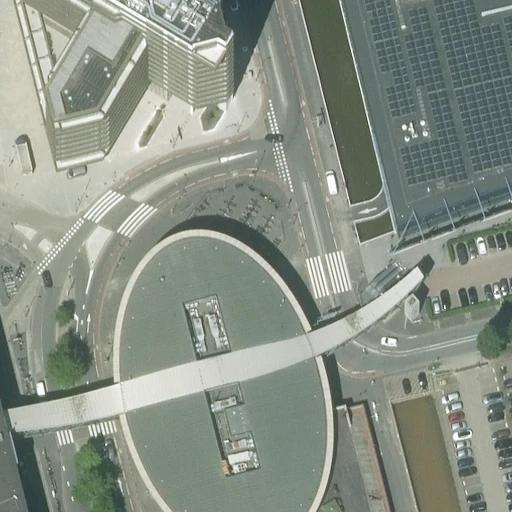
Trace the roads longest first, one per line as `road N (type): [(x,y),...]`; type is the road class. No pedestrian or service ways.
road 1 (tertiary): [(286,135),(172,165),(101,209),(61,256)]
road 2 (tertiary): [(61,256),(43,348),(77,511)]
road 3 (tertiary): [(89,290),(134,218),(176,185),(291,154)]
road 4 (tertiary): [(327,273),(341,330),(373,353),(511,329)]
road 5 (tertiary): [(120,511),(87,379),(89,290)]
road 6 (tertiary): [(301,140),(262,9)]
road 7 (tertiary): [(327,273),(301,140)]
road 8 (tertiary): [(262,9),(286,135)]
road 9 (tertiary): [(291,154),(327,273)]
